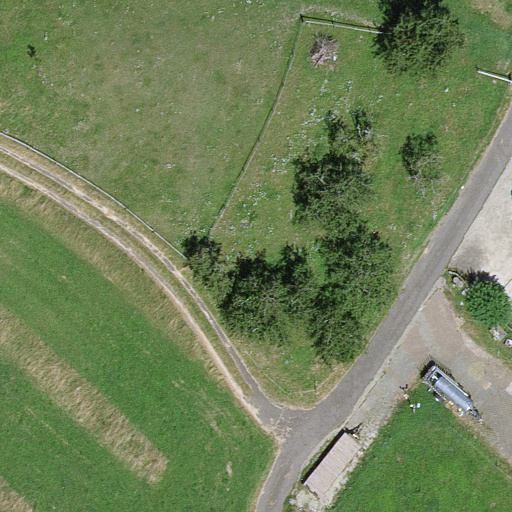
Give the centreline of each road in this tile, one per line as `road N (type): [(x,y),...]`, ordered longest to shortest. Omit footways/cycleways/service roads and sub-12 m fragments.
road 1 (track): [(307,441),(230,395),(176,292),(68,203),(0,170)]
road 2 (track): [(511,117),(434,302),(467,393),(511,436)]
road 3 (track): [(434,302),(272,478),(269,511)]
